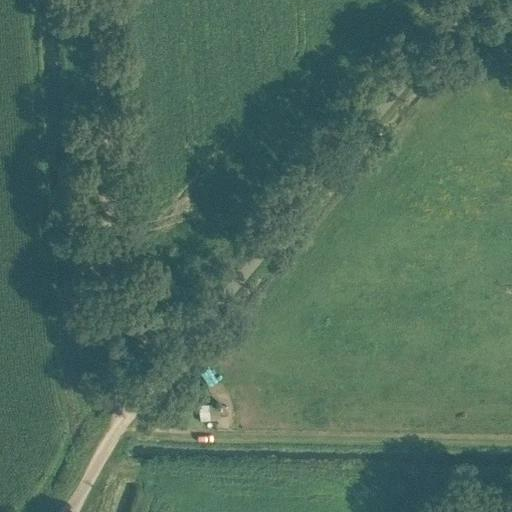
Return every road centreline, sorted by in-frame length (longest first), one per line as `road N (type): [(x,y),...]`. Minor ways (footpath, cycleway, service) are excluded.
road 1 (unclassified): [(64,511),(124,415),(471,0)]
road 2 (track): [(92,0),(124,415),(90,511)]
